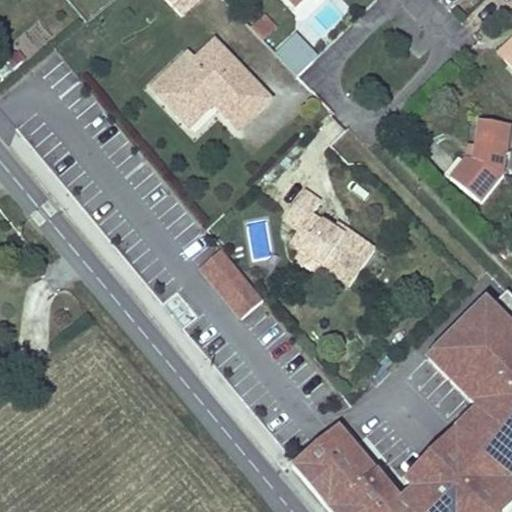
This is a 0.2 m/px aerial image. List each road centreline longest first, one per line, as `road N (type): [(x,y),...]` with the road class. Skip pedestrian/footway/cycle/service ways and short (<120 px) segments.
road 1 (secondary): [(299,511),(0,155)]
road 2 (residential): [(363,127),(457,35),(422,0)]
road 3 (residential): [(381,0),(316,67),(363,127)]
